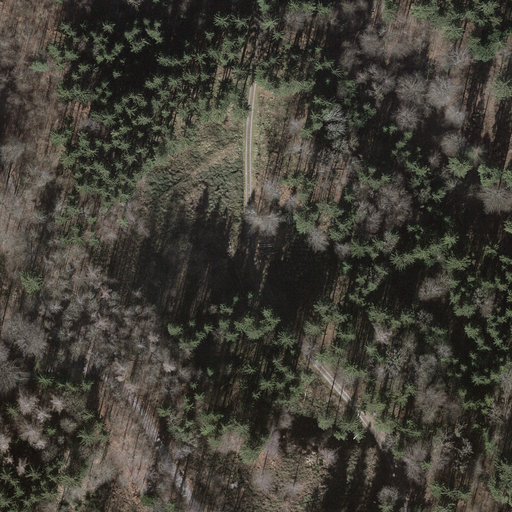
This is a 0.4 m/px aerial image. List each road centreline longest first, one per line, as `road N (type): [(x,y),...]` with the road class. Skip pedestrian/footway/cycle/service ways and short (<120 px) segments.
road 1 (track): [(257,0),(249,141),(257,268),(283,321),(383,438),(402,511)]
road 2 (track): [(203,511),(122,385),(81,365)]
road 3 (track): [(47,326),(0,144)]
